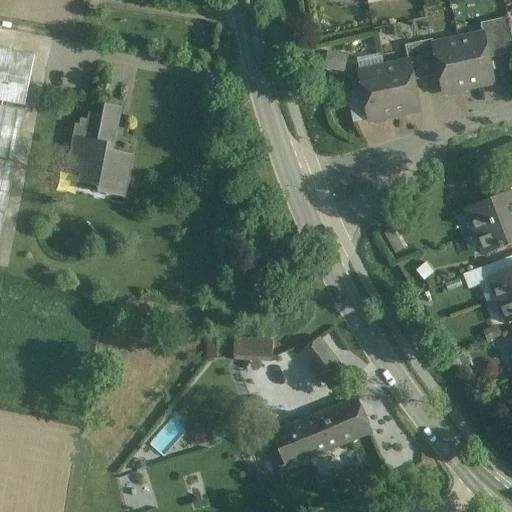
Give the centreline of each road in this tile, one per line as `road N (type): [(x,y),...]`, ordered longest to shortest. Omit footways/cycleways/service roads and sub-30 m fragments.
road 1 (secondary): [(297,204),(388,370),(496,495)]
road 2 (residential): [(511,122),(297,204)]
road 3 (secondary): [(245,0),(259,81),(297,204)]
